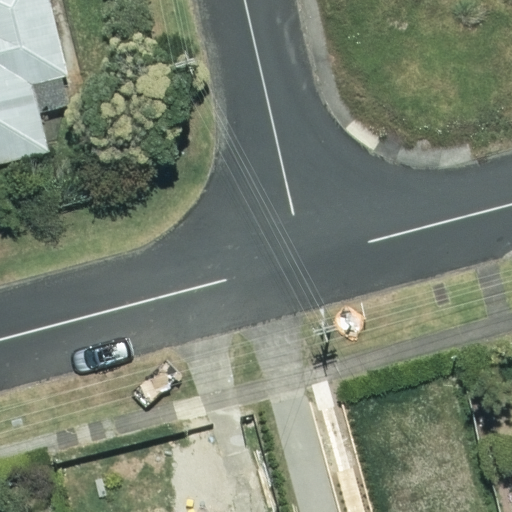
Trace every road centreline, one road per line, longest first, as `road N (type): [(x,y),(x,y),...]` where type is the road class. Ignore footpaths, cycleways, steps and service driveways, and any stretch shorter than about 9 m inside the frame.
road 1 (residential): [(295,260),(0,341)]
road 2 (residential): [(295,260),(243,0)]
road 3 (residential): [(511,204),(295,260)]
